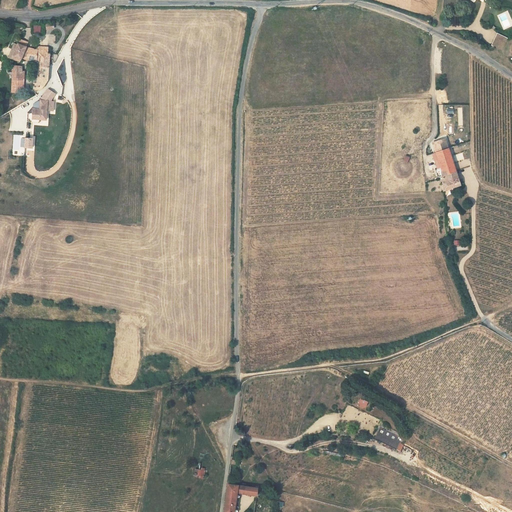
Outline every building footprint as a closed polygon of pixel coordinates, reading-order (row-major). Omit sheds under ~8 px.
[(502,35),(496,47),(502,50),(508,38),(502,35)] [(18,44),(13,57),(21,60),(22,58),(38,61),(38,66),(41,66),(41,74),(37,74),(37,78),(48,79),(50,54),(48,54),(38,53),(30,52),(24,52),(26,47),(18,44)] [(14,80),(24,81),(24,73),(16,72),(12,72),(12,80),(14,80)] [(11,92),(16,93),(22,93),(24,81),(14,80),(12,80),(11,92)] [(46,120),(47,102),(40,101),(39,120),(46,120)] [(433,143),(436,153),(448,149),(445,139),(433,143)] [(438,160),(441,171),(442,177),(455,171),(448,149),(436,153),(438,160)] [(405,156),(404,160),(402,159),(401,160),(399,160),(398,161),(397,162),(395,163),(395,164),(394,165),(393,167),(393,169),(393,170),(394,172),(395,174),(397,176),(398,177),(399,177),(401,178),(402,178),(404,178),(406,177),(407,177),(409,174),(410,173),(411,172),(412,170),(412,169),(412,167),(411,165),(410,164),(409,163),(408,161),(410,158),(405,156)] [(436,173),(441,171),(438,160),(432,162),(436,173)] [(442,179),(443,183),(443,191),(460,185),(459,183),(458,179),(455,171),(442,177),(442,179)] [(351,395),(349,400),(347,405),(349,406),(353,408),(380,421),(384,411),(353,396),(351,395)] [(380,429),(378,433),(375,439),(397,450),(400,443),(400,439),(398,436),(392,433),(383,429),(380,428),(380,429)] [(202,470),(195,469),(194,476),(201,477),(200,478),(204,479),(205,473),(206,473),(206,471),(205,471),(206,469),(202,468),(202,470)] [(246,486),(228,484),(225,504),(235,505),(237,493),(244,494),(246,486)] [(257,488),(246,486),(244,494),(256,496),(257,488)]
